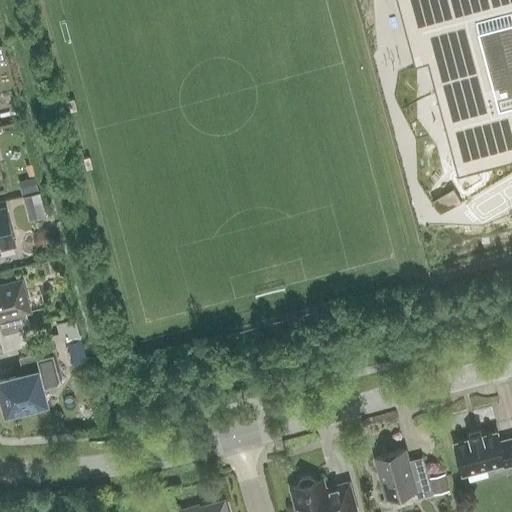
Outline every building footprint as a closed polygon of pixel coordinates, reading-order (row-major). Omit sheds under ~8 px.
[(511,0),(398,0),(414,58),(427,55),(457,167),(511,152),(511,0)] [(35,177),(19,181),(22,195),(39,190),(35,177)] [(432,201),(441,215),(462,202),(454,188),(432,201)] [(30,220),(46,216),(40,192),(23,196),(30,220)] [(6,208),(0,210),(0,248),(1,249),(15,245),(6,208)] [(22,280),(0,285),(0,318),(4,318),(8,333),(0,334),(0,339),(3,351),(27,345),(23,329),(30,327),(26,312),(30,311),(22,280)] [(85,317),(66,320),(68,337),(87,334),(85,317)] [(82,338),(67,342),(73,362),(87,358),(82,338)] [(63,377),(55,347),(19,357),(23,374),(0,380),(0,385),(2,394),(0,397),(0,403),(6,407),(7,412),(22,408),(30,413),(35,405),(46,402),(43,391),(46,386),(59,383),(63,377)] [(505,466),(511,464),(511,438),(499,442),(497,432),(482,436),(481,433),(469,436),(470,439),(454,443),(462,474),(504,463),(505,466)] [(376,457),(387,498),(414,491),(416,499),(433,495),(423,457),(407,461),(404,449),(376,457)] [(444,474),(431,478),(435,494),(449,491),(444,474)] [(296,511),(357,511),(349,482),(325,488),(323,479),(314,481),(314,479),(308,476),(301,478),(298,483),(299,485),(290,487),(296,511)] [(225,511),(223,502),(199,509),(199,506),(181,511),(225,511)]
